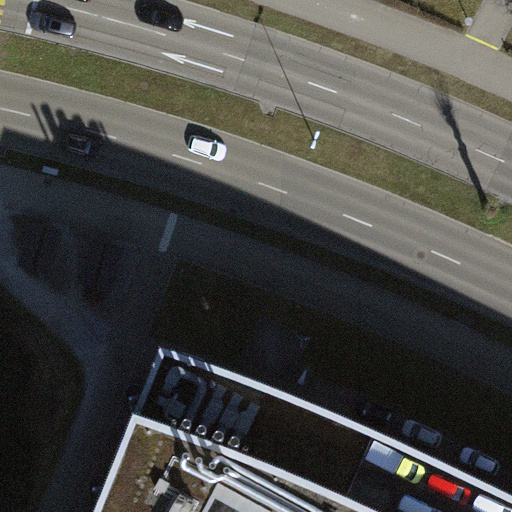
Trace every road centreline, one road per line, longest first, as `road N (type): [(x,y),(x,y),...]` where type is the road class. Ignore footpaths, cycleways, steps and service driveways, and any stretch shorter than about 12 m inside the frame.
road 1 (secondary): [(0,110),(209,166),(511,292)]
road 2 (secondary): [(511,168),(402,116),(181,39),(29,0)]
